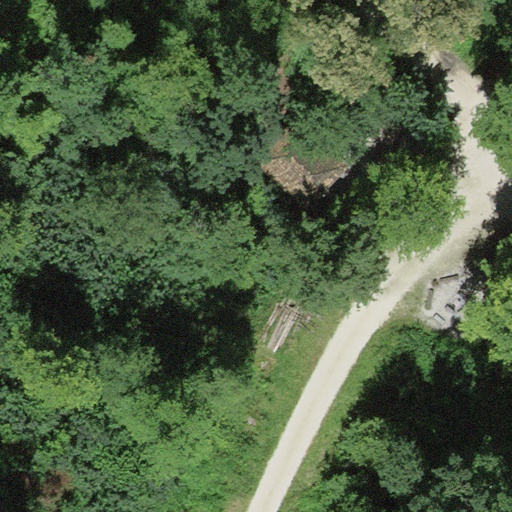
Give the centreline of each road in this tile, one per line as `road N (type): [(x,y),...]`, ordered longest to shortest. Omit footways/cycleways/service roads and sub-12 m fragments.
road 1 (track): [(511,162),(366,306),(269,511)]
road 2 (track): [(365,0),(511,174)]
